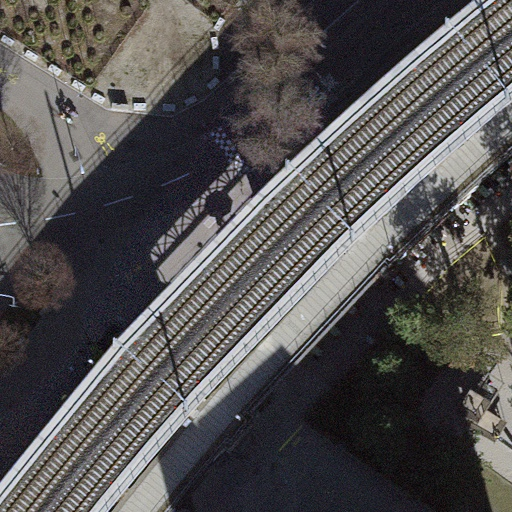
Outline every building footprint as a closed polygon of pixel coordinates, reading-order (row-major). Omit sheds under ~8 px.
[(511,0),(479,0),(451,24),(511,97),(511,0)] [(511,122),(435,36),(372,91),(464,194),(511,151),(511,122)] [(356,105),(294,160),(392,263),(453,206),(356,105)] [(165,511),(214,454),(101,362),(47,422),(155,511),(165,511)] [(131,511),(35,438),(0,479),(0,511),(131,511)]
